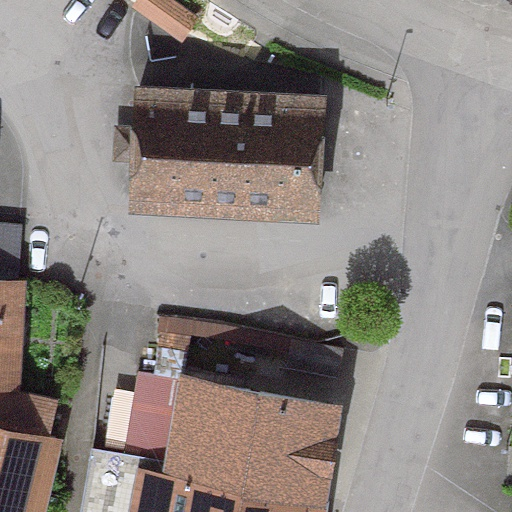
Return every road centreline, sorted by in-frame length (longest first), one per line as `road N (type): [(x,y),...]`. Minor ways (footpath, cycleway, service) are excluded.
road 1 (residential): [(497,52),(434,346),(384,511)]
road 2 (residential): [(382,0),(497,52)]
